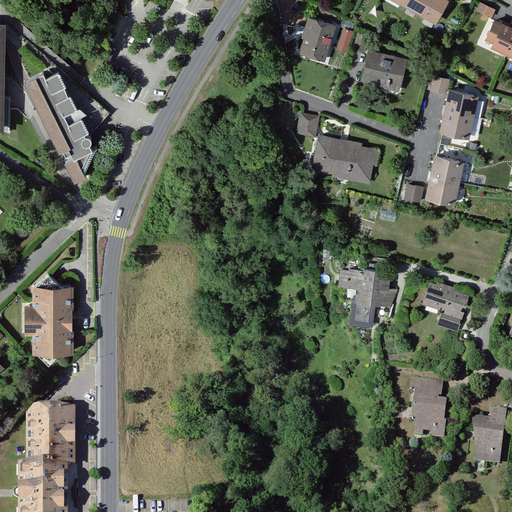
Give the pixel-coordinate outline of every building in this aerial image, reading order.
[(402,0),(436,18),(446,0),(402,0)] [(306,32),(301,47),(325,54),(337,20),(310,11),(303,31),(306,32)] [(0,123),(9,128),(10,91),(3,91),(3,81),(4,17),(0,16),(0,123)] [(511,25),(494,17),(485,36),(493,40),(491,46),(511,55),(511,25)] [(348,50),(355,28),(345,25),(339,48),(348,50)] [(100,42),(94,56),(108,62),(114,48),(100,42)] [(257,48),(247,52),(251,62),(261,58),(257,48)] [(408,60),(371,51),(364,79),(378,82),(377,86),(400,92),(408,60)] [(42,66),(28,72),(66,148),(71,145),(73,151),(65,155),(76,174),(85,170),(81,161),(90,145),(93,143),(89,137),(91,136),(91,134),(91,132),(90,130),(88,128),(86,127),(85,128),(84,126),(88,124),(81,110),(68,117),(64,107),(76,101),(69,88),(67,89),(63,79),(65,78),(58,65),(44,71),(42,66)] [(447,78),(434,75),(431,89),(445,92),(447,78)] [(474,92),(450,87),(441,130),(465,135),(474,92)] [(319,116),(302,113),(298,132),(315,135),(319,116)] [(362,143),(321,135),(314,168),(335,172),(335,175),(369,182),(373,163),(377,163),(379,150),(362,147),(362,143)] [(460,158),(435,153),(425,196),(451,202),(460,158)] [(422,186),(407,183),(404,196),(420,199),(422,186)] [(349,269),(341,269),(339,284),(358,285),(357,291),(354,292),(351,322),(372,322),(376,301),(390,303),(395,288),(388,287),(389,270),(349,267),(349,269)] [(464,303),(468,293),(453,288),(454,286),(437,281),(436,283),(429,281),(422,300),(445,307),(443,313),(441,312),(438,323),(457,329),(463,310),(459,308),(461,302),(464,303)] [(74,355),(74,286),(35,286),(35,305),(25,305),(25,334),(36,334),(36,355),(74,355)] [(442,381),(411,377),(410,388),(415,388),(411,418),(415,418),(413,433),(422,434),(422,430),(430,431),(430,435),(443,437),(445,422),(443,421),(445,401),(437,400),(437,395),(440,395),(442,381)] [(499,463),(506,409),(492,407),(490,419),(472,416),(478,461),(499,463)] [(67,511),(68,464),(76,464),(76,411),(36,411),(29,416),(29,466),(22,466),(21,511),(67,511)]
